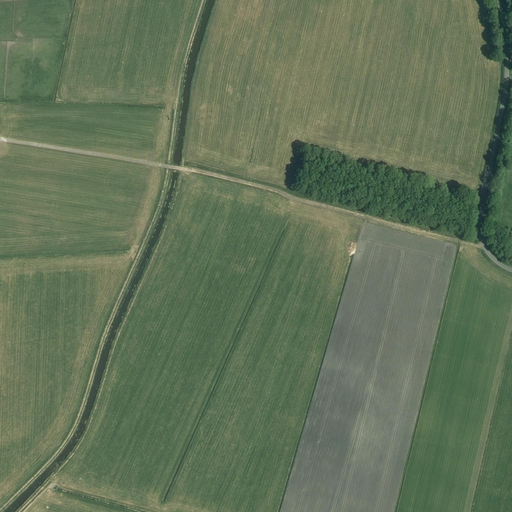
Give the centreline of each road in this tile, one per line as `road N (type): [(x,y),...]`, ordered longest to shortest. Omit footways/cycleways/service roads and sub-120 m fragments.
road 1 (track): [(0,511),(80,417),(112,316),(163,199),(181,80),(204,0)]
road 2 (unclassified): [(511,270),(488,253),(479,227),(505,88),(498,0)]
